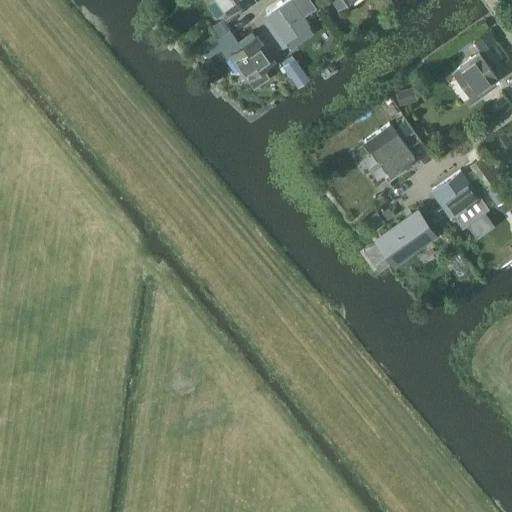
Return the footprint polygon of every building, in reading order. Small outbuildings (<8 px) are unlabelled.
[(218,0),(225,10),(221,13),(224,17),(238,8),(240,11),(255,0),(218,0)] [(263,18),(272,31),(273,32),(273,33),(283,47),(287,44),(284,39),(308,23),(292,0),(286,0),(266,14),(267,16),(263,18)] [(481,51),(496,41),(488,31),(474,41),(481,51)] [(247,77),(248,76),(253,83),(257,83),(263,79),(265,74),(261,68),(272,60),(255,35),(240,46),(237,42),(223,52),(226,57),(231,53),(247,77)] [(469,101),(483,91),(481,87),(496,76),(479,51),(454,69),(471,92),(465,96),(469,101)] [(290,75),(302,66),(294,55),(282,64),(290,75)] [(417,99),(414,88),(397,93),(400,104),(417,99)] [(389,122),(365,139),(373,151),(389,173),(385,176),(388,181),(402,171),(399,167),(414,156),(397,133),(389,122)] [(436,186),(432,189),(442,203),(444,205),(453,218),(456,217),(462,226),(488,207),(478,193),(470,182),(462,170),(460,168),(436,186)] [(488,187),(499,203),(511,194),(499,179),(488,187)] [(417,210),(378,238),(394,261),(433,233),(417,210)] [(443,234),(448,230),(442,223),(437,227),(443,234)]
